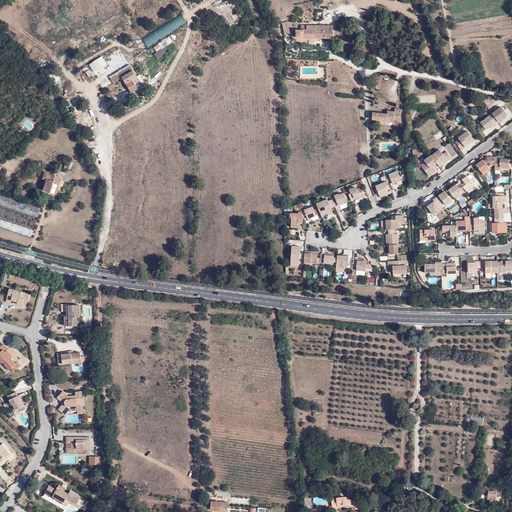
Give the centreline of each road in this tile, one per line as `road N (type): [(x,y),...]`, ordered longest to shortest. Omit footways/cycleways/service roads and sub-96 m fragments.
road 1 (primary): [(0,255),(100,279),(419,318)]
road 2 (unknown): [(91,277),(107,215),(105,131),(149,104),(188,33)]
road 3 (unknown): [(364,172),(367,71),(380,66),(511,95)]
road 4 (residential): [(511,134),(362,219),(358,241),(315,241)]
road 5 (residential): [(419,318),(416,487),(449,509)]
